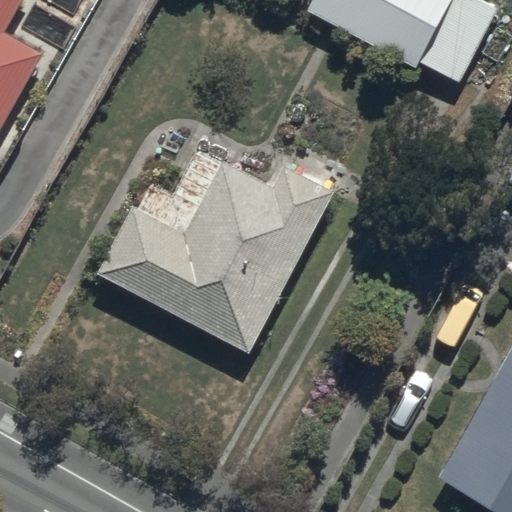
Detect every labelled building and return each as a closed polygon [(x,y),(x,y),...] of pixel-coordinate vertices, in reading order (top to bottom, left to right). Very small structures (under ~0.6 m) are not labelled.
[(0,0),(0,137),(43,60),(3,38),(23,0),(0,0)] [(312,0),(306,14),(415,73),(420,64),(461,86),(500,14),(474,0),(312,0)] [(357,135),(321,113),(298,151),(334,173),(357,135)] [(185,194),(153,178),(101,279),(251,357),(335,196),(277,166),(267,186),(205,154),(185,194)] [(499,511),(511,511),(511,347),(439,479),(499,511)]
